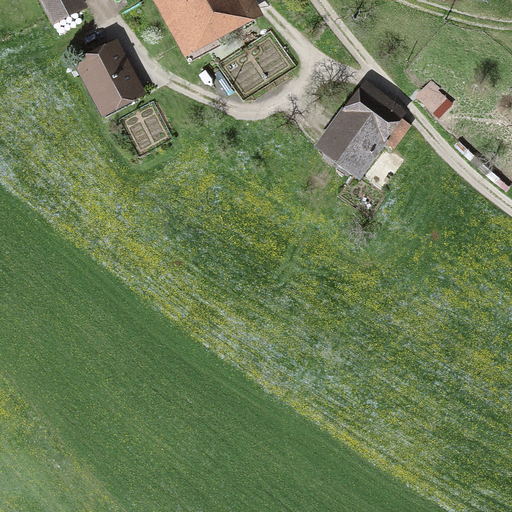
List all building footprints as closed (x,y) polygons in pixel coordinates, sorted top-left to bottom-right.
[(82,0),(48,0),(63,27),(89,12),(82,0)] [(168,0),(190,41),(245,11),(239,0),(168,0)] [(142,88),(119,47),(89,64),(112,105),(142,88)] [(428,84),(418,95),(433,109),(443,97),(428,84)] [(356,173),(383,140),(389,145),(405,124),(369,96),(350,120),(342,114),(320,143),(356,173)]
